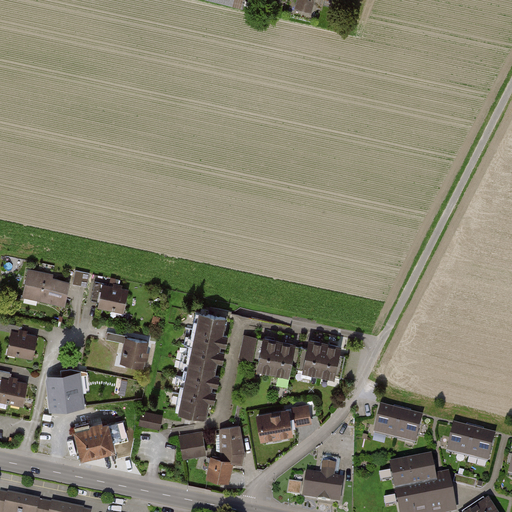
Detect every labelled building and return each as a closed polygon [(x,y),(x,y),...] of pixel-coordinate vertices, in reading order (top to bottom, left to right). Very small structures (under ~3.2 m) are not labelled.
[(203,0),(246,10),(248,0),(203,0)] [(297,0),(296,6),(313,11),(315,0),(297,0)] [(31,269),(25,297),(68,306),(74,278),(31,269)] [(90,274),(76,272),(74,284),(88,286),(90,274)] [(106,285),(101,308),(128,314),(133,290),(106,285)] [(213,315),(196,312),(176,410),(193,413),(206,416),(210,400),(214,401),(215,394),(214,394),(211,393),(213,385),(217,386),(220,375),(218,375),(215,374),(218,361),(221,362),(223,362),(225,352),(220,351),(221,346),(224,346),(226,347),(228,336),(225,336),(228,318),(213,315)] [(15,330),(10,354),(35,359),(40,335),(15,330)] [(153,341),(109,332),(107,340),(127,344),(122,363),(147,369),(153,341)] [(309,348),(305,347),(294,345),(273,341),(244,335),(240,356),(260,360),(258,369),(289,376),(290,368),(336,377),(339,365),(342,347),(311,340),(309,348)] [(79,375),(50,378),(53,409),(82,405),(79,375)] [(4,378),(0,399),(0,402),(26,407),(31,383),(4,378)] [(311,406),(257,415),(262,443),(296,437),(294,427),(314,423),(311,406)] [(382,407),(376,430),(397,435),(402,412),(382,407)] [(402,412),(397,435),(417,440),(423,417),(402,412)] [(145,413),(142,427),(162,430),(164,416),(145,413)] [(90,422),(75,426),(83,457),(98,453),(114,450),(112,445),(128,441),(123,420),(103,425),(103,422),(90,425),(90,422)] [(454,425),(449,448),(469,453),(475,431),(454,425)] [(221,430),(224,459),(235,461),(234,465),(246,464),(243,428),(221,430)] [(475,431),(469,453),(490,458),(495,436),(475,431)] [(204,432),(181,436),(185,460),(208,456),(204,432)] [(224,459),(213,457),(209,481),(231,484),(234,465),(235,461),(224,459)] [(432,460),(392,468),(400,511),(429,511),(453,507),(448,481),(436,484),(432,460)] [(310,476),(307,501),(344,506),(348,481),(338,479),(338,475),(324,473),(324,478),(310,476)] [(302,496),(304,483),(290,481),(289,494),(302,496)] [(79,509),(60,506),(34,500),(15,497),(2,494),(0,504),(0,511),(92,511),(93,511),(79,509)] [(475,511),(494,511),(489,503),(475,511)]
